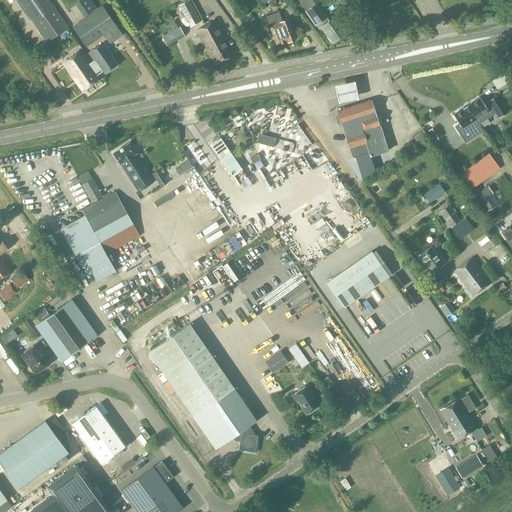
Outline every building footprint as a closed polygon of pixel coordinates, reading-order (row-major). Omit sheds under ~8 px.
[(68,27),(49,0),(17,0),(47,42),(68,27)] [(89,0),(76,0),(74,2),(83,16),(95,7),(89,0)] [(139,28),(158,15),(147,0),(140,0),(138,2),(142,8),(130,17),(139,28)] [(201,22),(189,0),(179,6),(190,28),(201,22)] [(297,0),(306,11),(321,0),(297,0)] [(319,29),(322,27),(333,43),(347,33),(335,17),(329,21),(327,18),(328,17),(318,4),(306,13),(315,26),(317,26),(319,29)] [(123,35),(117,26),(103,5),(72,26),(87,47),(104,35),(110,44),(123,35)] [(279,12),(266,17),(277,44),(287,40),(288,42),(296,39),(289,19),(282,21),(279,12)] [(303,17),(298,19),(301,29),(306,28),(303,17)] [(217,53),(222,62),(234,55),(215,20),(205,26),(215,45),(217,44),(220,51),(217,53)] [(215,45),(205,26),(196,31),(215,65),(222,62),(217,53),(220,51),(217,44),(215,45)] [(167,46),(185,36),(180,27),(162,37),(167,46)] [(101,79),(98,74),(104,70),(106,73),(117,65),(109,53),(109,52),(103,43),(90,52),(96,60),(90,64),(80,50),(63,63),(83,91),(101,79)] [(354,78),(335,82),(338,100),(358,96),(354,78)] [(470,104),(466,106),(478,124),(496,113),(499,118),(507,112),(497,96),(488,101),(489,102),(485,105),(480,98),(470,104)] [(359,105),(338,112),(342,125),(350,148),(353,158),(356,157),(369,153),(370,157),(388,151),(380,126),(379,127),(379,124),(383,123),(381,117),(376,118),(372,103),(371,101),(359,105)] [(478,124),(466,106),(463,108),(453,115),(459,124),(455,127),(461,135),(468,130),(474,139),(484,133),(478,124)] [(286,130),(291,138),(298,133),(293,125),(286,130)] [(317,148),(323,145),(316,128),(310,130),(317,148)] [(423,129),(413,137),(417,142),(427,135),(423,129)] [(273,146),(275,138),(280,139),(281,132),(274,131),(273,135),(257,133),(255,144),(273,146)] [(243,170),(221,138),(210,145),(237,184),(242,181),(237,174),(243,170)] [(196,172),(204,167),(203,164),(207,162),(204,157),(199,159),(189,140),(182,144),(196,172)] [(154,182),(149,174),(136,154),(137,153),(130,143),(113,154),(120,164),(138,192),(154,182)] [(258,152),(250,156),(253,162),(261,158),(258,152)] [(369,153),(356,157),(363,180),(375,172),(371,158),(370,158),(369,153)] [(489,153),(460,175),(472,190),(500,168),(489,153)] [(160,187),(166,183),(167,182),(166,179),(159,169),(152,173),(160,187)] [(269,174),(272,179),(281,174),(279,170),(269,174)] [(173,186),(192,178),(190,173),(171,180),(173,186)] [(93,179),(82,185),(92,203),(102,197),(93,179)] [(439,184),(428,192),(433,200),(445,192),(439,184)] [(478,194),(489,210),(496,205),(489,196),(493,193),(488,187),(478,194)] [(140,236),(115,192),(82,211),(85,216),(61,230),(79,261),(84,258),(97,282),(116,271),(107,255),(140,236)] [(204,192),(180,204),(183,210),(207,199),(204,192)] [(451,227),(460,221),(449,206),(441,212),(451,227)] [(267,212),(274,223),(280,219),(273,208),(267,212)] [(466,218),(456,225),(464,236),(474,229),(466,218)] [(311,225),(317,236),(324,232),(321,226),(324,225),(321,220),(311,225)] [(201,242),(231,231),(228,222),(198,234),(201,242)] [(25,239),(35,232),(29,224),(19,231),(20,231),(14,235),(17,240),(23,236),(25,239)] [(511,225),(511,226),(502,232),(510,244),(511,246),(511,225)] [(0,255),(8,250),(2,240),(0,241),(0,255)] [(48,250),(43,242),(34,248),(39,256),(48,250)] [(432,273),(446,263),(441,257),(440,258),(431,246),(419,255),(432,273)] [(498,254),(505,262),(509,258),(502,250),(498,254)] [(371,252),(327,283),(344,308),(389,276),(371,252)] [(0,279),(11,272),(0,256),(0,279)] [(473,296),(491,283),(472,258),(454,271),(473,296)] [(137,265),(140,271),(151,265),(148,259),(137,265)] [(53,281),(63,275),(55,261),(44,267),(53,281)] [(318,295),(295,262),(265,283),(288,315),(318,295)] [(25,272),(11,280),(17,289),(30,280),(25,272)] [(442,280),(435,284),(441,296),(449,291),(442,280)] [(501,284),(494,289),(499,295),(506,290),(501,284)] [(1,292),(6,299),(15,293),(10,286),(1,292)] [(76,295),(40,322),(66,358),(102,332),(76,295)] [(23,323),(33,337),(40,332),(29,318),(23,323)] [(251,429),(249,426),(256,420),(189,324),(148,353),(215,449),(232,437),(235,440),(240,441),(239,450),(255,453),(258,436),(250,435),(251,429)] [(50,363),(36,344),(21,354),(29,365),(29,367),(31,370),(33,370),(36,374),(50,363)] [(308,363),(295,344),(289,348),(302,367),(308,363)] [(288,363),(280,351),(265,361),(273,373),(288,363)] [(306,414),(320,405),(306,386),(292,396),(297,403),(298,402),(306,414)] [(456,422),(469,415),(459,399),(440,410),(448,424),(455,420),(456,422)] [(101,464),(126,446),(96,406),(72,423),(101,464)] [(455,420),(448,424),(458,439),(471,432),(472,434),(478,430),(469,415),(456,422),(455,420)] [(45,421),(0,453),(0,462),(19,489),(69,453),(71,457),(80,451),(55,417),(47,423),(45,421)] [(509,445),(504,437),(491,445),(496,453),(509,445)] [(489,445),(482,450),(493,467),(500,463),(489,445)] [(462,478),(483,466),(476,455),(456,467),(462,478)] [(165,483),(173,477),(162,461),(154,467),(153,467),(121,491),(136,511),(176,511),(183,508),(165,483)] [(109,511),(77,468),(49,488),(55,495),(32,511),(109,511)] [(448,469),(436,476),(447,495),(459,488),(448,469)] [(461,482),(465,489),(470,486),(466,479),(461,482)] [(0,511),(11,505),(0,490),(0,511)] [(25,496),(21,491),(14,496),(18,501),(25,496)]
